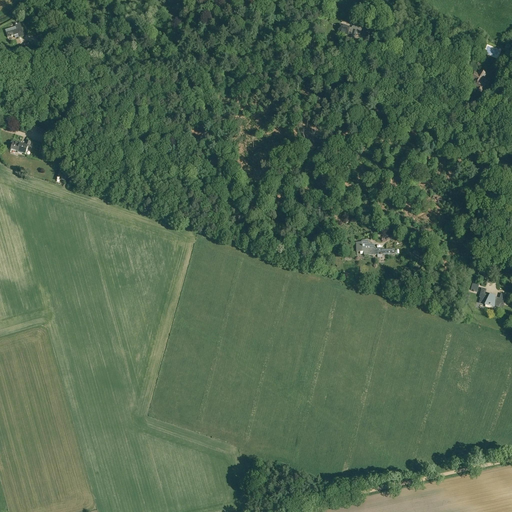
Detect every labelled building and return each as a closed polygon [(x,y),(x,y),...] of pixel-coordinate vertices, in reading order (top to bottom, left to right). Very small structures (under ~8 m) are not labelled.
[(18,34),(19,38),(24,36),(20,23),(15,25),(16,29),(6,33),(8,38),(18,34)] [(351,39),(354,40),(356,34),(360,35),(362,29),(354,26),(352,27),(351,29),(349,28),(350,28),(340,25),(338,32),(347,35),(348,33),(352,34),(351,39)] [(33,32),(37,35),(41,31),(37,28),(36,29),(34,27),(32,28),(35,30),(33,32)] [(369,37),(374,40),(378,34),(373,31),(369,37)] [(475,47),(481,50),(483,43),(484,40),(479,38),(477,42),(475,47)] [(476,90),(481,93),(483,90),(485,90),(486,88),(485,86),(486,85),(481,82),(485,74),(479,71),(477,74),(474,72),(471,78),(475,80),(472,85),(474,86),(473,87),(477,89),(476,90)] [(37,133),(46,135),(48,129),(39,127),(37,133)] [(22,153),(26,154),(28,147),(28,148),(30,142),(27,141),(25,146),(12,141),(11,145),(12,145),(11,150),(18,152),(22,153)] [(364,252),(364,255),(395,254),(394,250),(383,250),(382,249),(374,249),(373,245),(370,245),(370,246),(368,246),(368,241),(362,241),(362,243),(356,243),(357,252),(364,252)] [(413,253),(423,261),(426,256),(416,249),(413,253)] [(470,291),(477,292),(479,283),(473,282),(470,291)] [(489,306),(501,309),(503,302),(504,302),(505,298),(496,295),(495,298),(490,296),(490,294),(485,293),(485,294),(480,293),(478,301),(483,302),(484,300),(488,301),(488,300),(491,301),(489,306)]
